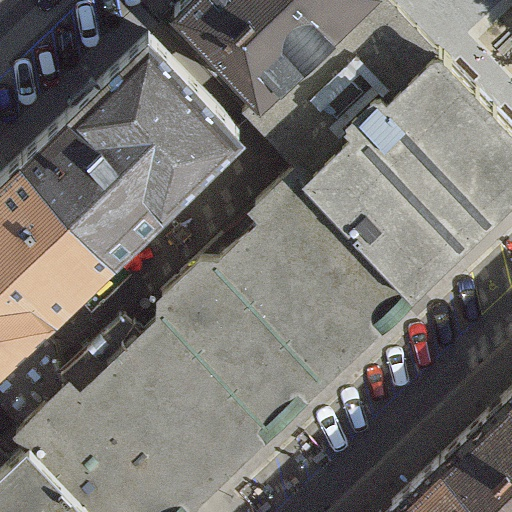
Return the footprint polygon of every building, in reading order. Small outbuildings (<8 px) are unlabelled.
[(183,0),(269,90),(362,0),(183,0)] [(511,102),(440,28),(435,32),(403,0),(362,0),(269,90),(255,104),(291,142),(413,268),(483,202),(511,173),(511,102)] [(149,7),(20,134),(115,230),(244,103),(149,7)] [(20,134),(0,153),(0,344),(115,230),(20,134)] [(159,511),(413,268),(291,142),(239,192),(250,202),(204,246),(197,238),(149,284),(159,294),(75,375),(62,363),(12,412),(20,420),(109,511),(159,511)] [(511,511),(511,379),(509,376),(441,452),(498,511),(511,511)] [(0,511),(109,511),(20,420),(0,438),(0,511)] [(498,511),(441,452),(378,511),(498,511)]
